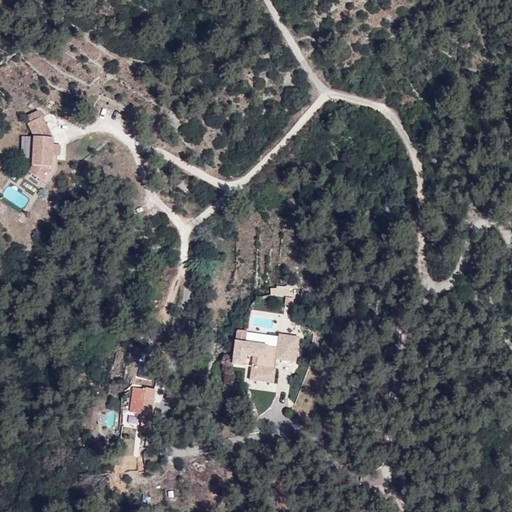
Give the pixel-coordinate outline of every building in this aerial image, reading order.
[(52,142),(40,116),(29,121),(33,128),(29,129),(36,143),(34,172),(30,178),(44,187),(49,179),(52,142)] [(51,150),(51,160),(58,161),(59,150),(51,150)] [(501,199),(491,198),(491,208),(500,208),(501,199)] [(12,206),(3,211),(10,220),(19,214),(12,206)] [(267,340),(237,338),(233,374),(246,375),(248,365),(258,366),(257,375),(253,375),(252,387),(275,389),(279,354),(265,352),(267,340)] [(157,407),(133,402),(130,421),(154,425),(157,407)]
